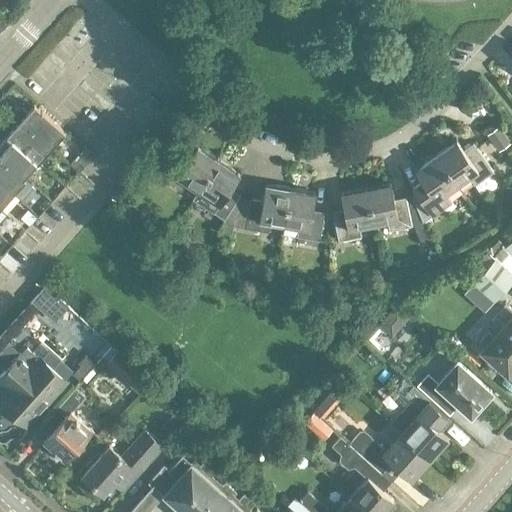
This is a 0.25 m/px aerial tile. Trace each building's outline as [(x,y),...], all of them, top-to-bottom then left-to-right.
[(0,203),(65,131),(38,107),(31,114),(21,105),(7,121),(17,130),(4,144),(0,140),(0,203)] [(487,134),(497,147),(507,139),(496,126),(487,134)] [(456,139),(435,154),(457,184),(468,176),(474,184),(493,171),(472,142),(463,149),(456,139)] [(186,182),(197,189),(198,190),(218,158),(197,145),(187,159),(178,153),(162,178),(181,190),(186,182)] [(457,184),(435,154),(414,169),(424,183),(415,190),(432,214),(451,200),(445,192),(457,184)] [(239,172),(218,158),(198,190),(197,189),(191,198),(233,225),(245,197),(239,194),(239,193),(230,187),(239,172)] [(389,181),(365,185),(372,223),(386,220),(388,229),(411,225),(405,196),(393,199),(389,181)] [(250,198),(250,199),(245,197),(233,225),(245,227),(268,231),(269,221),(283,224),(290,187),(265,183),(262,200),(250,198)] [(359,225),(372,223),(365,185),(340,190),(344,208),(332,210),(338,239),(361,235),(359,225)] [(314,191),(290,187),(283,224),(298,226),(296,236),(319,240),(324,211),(311,209),(314,191)] [(511,278),(511,273),(495,258),(473,282),(493,300),(511,278)] [(392,333),(409,314),(396,302),(379,321),(392,333)] [(511,312),(481,351),(509,374),(511,370),(511,312)] [(26,346),(19,354),(18,353),(0,372),(0,380),(10,389),(0,399),(0,401),(24,424),(64,379),(39,356),(38,357),(26,346)] [(140,392),(151,379),(117,349),(105,361),(140,392)] [(389,381),(398,371),(390,364),(381,374),(389,381)] [(467,416),(487,393),(471,379),(474,376),(461,365),(452,375),(464,386),(451,401),(467,416)] [(161,400),(167,393),(153,381),(147,388),(161,400)] [(420,408),(399,431),(429,458),(447,438),(427,420),(438,407),(413,385),(405,394),(420,408)] [(70,411),(79,402),(85,395),(74,386),(42,422),(51,430),(42,440),(63,459),(90,429),(70,411)] [(322,417),(340,398),(332,390),(314,410),(322,417)] [(169,408),(173,412),(161,425),(172,435),(190,414),(179,405),(175,401),(169,408)] [(399,431),(384,448),(338,406),(325,421),(381,472),(391,460),(411,478),(429,458),(399,431)] [(367,475),(349,495),(368,511),(380,511),(392,499),(382,489),(390,480),(381,472),(325,421),(317,414),(308,424),(362,471),(367,475)] [(102,494),(113,481),(122,490),(150,458),(132,442),(120,456),(108,445),(81,475),(102,494)] [(283,470),(297,454),(289,446),(275,462),(283,470)] [(176,477),(161,493),(182,511),(260,511),(255,507),(253,510),(248,506),(253,500),(242,490),(237,496),(232,492),(235,489),(224,479),(222,482),(211,472),(213,470),(202,459),(199,462),(193,457),(190,461),(182,454),(167,470),(176,477)] [(151,484),(126,511),(144,511),(161,493),(151,484)] [(311,511),(324,511),(328,508),(307,490),(298,500),(311,511)] [(368,511),(349,495),(333,511),(368,511)]
